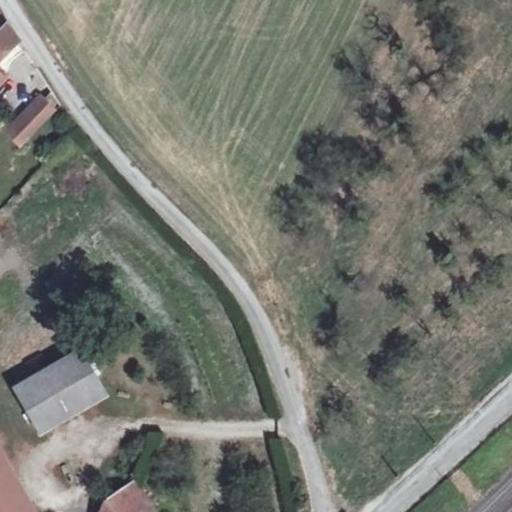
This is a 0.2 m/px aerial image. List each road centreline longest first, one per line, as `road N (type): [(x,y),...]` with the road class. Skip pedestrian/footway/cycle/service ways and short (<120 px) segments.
road 1 (residential): [(3,0),(99,135),(252,300),(325,511)]
road 2 (residential): [(511,391),(381,511)]
